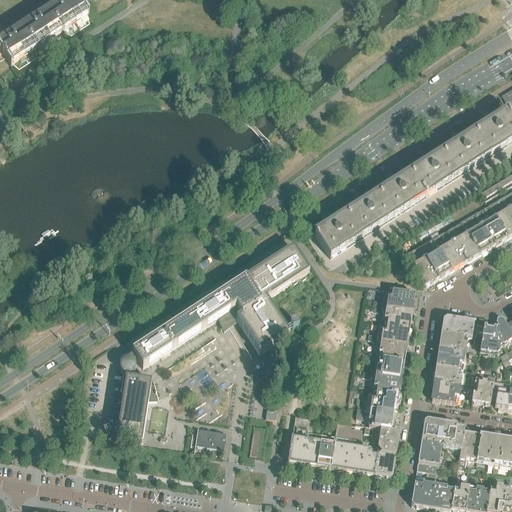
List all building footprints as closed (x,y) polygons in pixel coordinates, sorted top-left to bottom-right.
[(89,18),(84,10),(77,0),(67,0),(62,4),(48,12),(62,34),(64,33),(70,39),(89,27),(87,19),(88,18),(89,18)] [(98,0),(77,0),(84,10),(98,0)] [(62,34),(48,12),(22,29),(37,51),(38,50),(44,56),(63,43),(61,35),(62,34)] [(37,51),(22,29),(0,43),(0,51),(6,60),(11,68),(12,67),(18,72),(38,60),(35,52),(37,51)] [(511,92),(501,99),(508,110),(511,107),(511,92)] [(511,121),(510,119),(509,116),(507,114),(493,123),(489,126),(475,135),(490,159),(511,144),(511,121)] [(490,159),(475,135),(461,144),(457,146),(443,155),(458,179),(490,159)] [(458,179),(443,155),(429,164),(425,166),(411,175),(426,200),(458,179)] [(426,200),(411,175),(397,184),(393,187),(379,196),(394,220),(426,200)] [(422,292),(511,239),(511,195),(403,259),(408,267),(422,292)] [(394,220),(379,196),(365,205),(361,207),(347,216),(362,240),(394,220)] [(362,240),(347,216),(333,225),(329,228),(315,237),(330,261),(362,240)] [(142,371),(218,322),(228,316),(233,325),(237,323),(259,357),(273,348),(289,337),(267,303),(309,276),(293,251),(132,355),(133,357),(123,364),(121,365),(120,368),(120,370),(121,372),(122,374),(124,376),(126,377),(128,377),(128,381),(126,381),(125,384),(123,384),(120,400),(123,400),(118,428),(116,443),(141,447),(148,404),(158,404),(155,394),(154,388),(153,388),(152,387),(151,388),(151,385),(133,382),(135,371),(135,369),(134,366),(133,364),(136,362),(142,371)] [(409,332),(414,298),(415,297),(414,297),(414,298),(384,293),(381,310),(386,310),(384,323),(385,324),(384,328),(409,332)] [(511,320),(511,321),(508,323),(506,321),(503,323),(508,331),(511,328),(511,320)] [(511,337),(508,331),(503,323),(503,322),(502,322),(499,321),(497,323),(496,326),(498,329),(496,330),(494,342),(499,343),(502,347),(511,341),(511,337)] [(299,329),(297,323),(290,325),(291,328),(292,331),(299,329)] [(471,342),(474,327),(446,323),(444,325),(442,337),(468,341),(471,342)] [(404,366),(409,332),(384,328),(383,335),(382,335),(378,357),(380,357),(379,362),(404,366)] [(502,347),(499,343),(494,342),(496,330),(484,328),(479,356),(497,359),(499,358),(500,352),(503,350),(502,347)] [(463,374),(468,341),(442,337),(437,370),(463,374)] [(509,360),(506,355),(500,359),(503,364),(509,360)] [(401,387),(404,366),(379,362),(378,369),(377,368),(373,390),(374,390),(374,396),(398,400),(401,387)] [(460,391),(462,375),(463,374),(437,370),(431,404),(457,408),(460,391)] [(481,395),(482,385),(483,378),(476,378),(475,384),(476,384),(475,384),(474,393),(473,400),(472,406),(481,408),(482,395),(481,395)] [(489,409),(493,386),(494,380),(487,379),(486,385),(482,385),(481,395),(482,395),(481,408),(489,409)] [(473,400),(474,393),(470,393),(463,391),(463,394),(468,395),(467,399),(473,400)] [(505,415),(509,393),(497,391),(494,410),(498,411),(497,414),(505,415)] [(394,426),(398,400),(374,396),(373,397),(368,396),(367,402),(365,413),(369,413),(369,417),(361,416),(362,412),(357,411),(354,429),(365,430),(375,432),(374,437),(372,438),(375,451),(374,456),(375,456),(377,459),(381,456),(377,451),(380,433),(398,435),(399,429),(398,427),(394,427),(394,426)] [(275,424),(277,415),(267,414),(265,422),(275,424)] [(344,475),(349,443),(352,429),(338,427),(335,441),(334,441),(312,437),(313,427),(314,423),(295,420),(294,426),(293,431),(289,458),(289,460),(288,467),(344,475)] [(461,453),(463,436),(464,433),(463,432),(456,431),(456,428),(452,428),(436,426),(437,425),(427,424),(424,426),(421,446),(438,449),(442,446),(444,450),(461,453)] [(267,432),(253,430),(249,460),(262,462),(267,432)] [(374,480),(377,459),(375,456),(374,456),(375,451),(372,438),(374,437),(375,432),(365,430),(364,436),(365,437),(364,446),(349,443),(344,475),(374,480)] [(112,438),(109,431),(103,434),(105,440),(112,438)] [(223,454),(226,437),(220,436),(198,433),(197,441),(192,440),(191,448),(213,452),(223,454)] [(395,452),(398,435),(380,433),(377,451),(381,456),(377,459),(374,480),(388,482),(391,481),(392,478),(393,466),(395,452)] [(492,469),(497,440),(493,440),(493,438),(491,436),(488,437),(488,439),(470,436),(470,435),(468,433),(465,434),(465,436),(463,436),(461,453),(459,463),(465,464),(466,462),(487,465),(485,477),(491,478),(492,472),(492,469)] [(511,443),(507,442),(507,440),(505,439),(502,440),(502,441),(497,440),(492,469),(500,470),(501,467),(511,469),(511,443)] [(438,470),(441,454),(438,449),(421,446),(417,466),(438,470)] [(451,462),(444,453),(441,455),(448,464),(449,463),(450,463),(451,462)] [(436,478),(437,470),(438,470),(417,466),(416,478),(420,478),(422,479),(422,476),(426,476),(436,478)] [(465,511),(469,491),(471,480),(475,481),(476,476),(467,475),(466,484),(463,483),(461,485),(460,489),(459,493),(454,492),(451,511),(465,511)] [(451,511),(454,492),(437,489),(438,481),(436,481),(436,478),(426,476),(425,483),(419,483),(415,482),(411,508),(413,511),(418,511),(419,511),(423,511),(451,511)] [(511,511),(511,497),(511,498),(511,497),(511,494),(502,493),(503,489),(496,488),(495,493),(491,492),(490,495),(487,511),(511,511)] [(487,511),(490,495),(469,491),(465,511),(487,511)]
